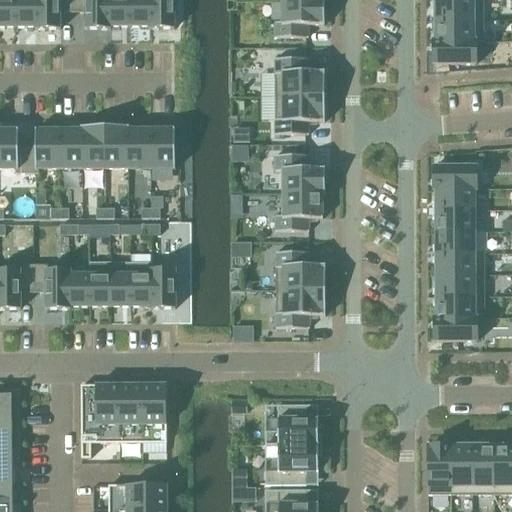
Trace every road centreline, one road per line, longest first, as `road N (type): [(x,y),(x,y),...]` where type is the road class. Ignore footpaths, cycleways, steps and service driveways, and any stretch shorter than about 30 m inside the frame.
road 1 (residential): [(60,366),(350,367)]
road 2 (residential): [(408,397),(410,125)]
road 3 (residential): [(351,127),(350,367)]
road 4 (residential): [(0,85),(173,85)]
road 5 (residential): [(60,366),(59,511)]
road 6 (residential): [(350,367),(351,511)]
road 7 (residential): [(352,0),(351,127)]
road 8 (residential): [(410,125),(408,0)]
